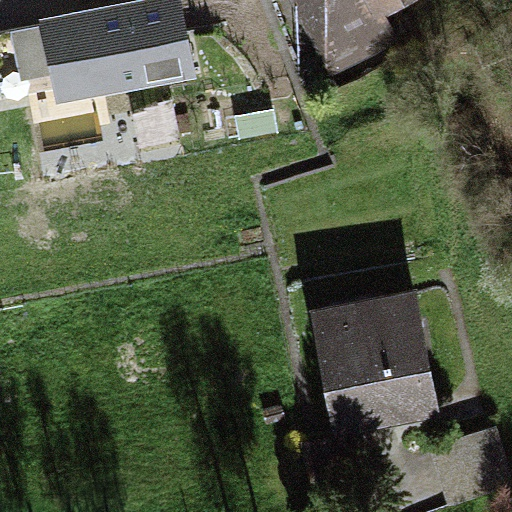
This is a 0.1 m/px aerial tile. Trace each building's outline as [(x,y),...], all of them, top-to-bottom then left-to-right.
[(175,0),(140,0),(46,18),(60,89),(188,64),(175,0)] [(313,0),(345,59),(393,34),(377,2),(379,0),(313,0)] [(324,311),(344,416),(427,400),(407,295),(324,311)] [(437,442),(455,500),(511,482),(511,480),(494,424),(437,442)] [(350,472),(344,434),(304,439),(310,478),(350,472)]
